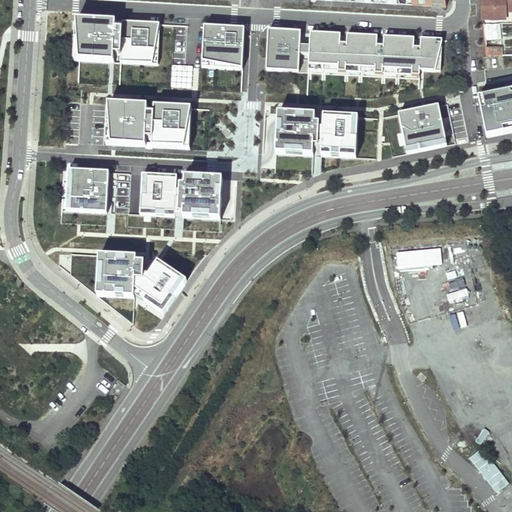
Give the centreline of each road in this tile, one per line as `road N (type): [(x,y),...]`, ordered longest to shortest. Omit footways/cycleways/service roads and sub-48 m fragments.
road 1 (tertiary): [(86,511),(238,288),(281,247),(365,214),(511,202)]
road 2 (tertiary): [(511,155),(328,195),(285,212),(229,255),(150,369)]
road 3 (residential): [(254,15),(248,169),(20,154)]
road 4 (residential): [(20,154),(11,218),(25,266),(150,369)]
road 5 (residential): [(30,2),(254,15)]
road 6 (residential): [(254,15),(459,22)]
road 7 (tertiary): [(150,369),(53,511)]
road 8 (residential): [(30,2),(20,154)]
